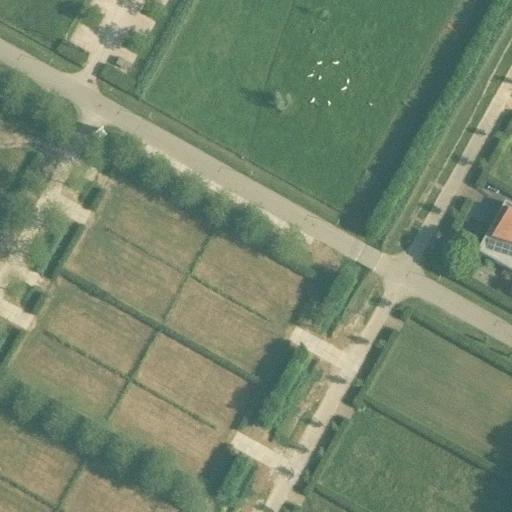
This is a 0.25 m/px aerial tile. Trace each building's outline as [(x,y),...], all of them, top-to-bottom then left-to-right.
[(511,207),(504,203),(476,253),(511,273),(511,207)] [(100,240),(91,256),(87,264),(90,266),(88,271),(117,287),(120,283),(142,295),(155,271),(129,256),(134,248),(110,234),(105,243),(100,240)] [(70,294),(57,317),(89,334),(101,312),(100,311),(105,301),(80,287),(75,297),(70,294)] [(246,310),(224,298),(215,314),(225,319),(216,337),(250,356),(249,357),(254,360),(256,357),(255,356),(268,334),(241,319),(246,310)] [(238,387),(189,359),(176,382),(225,410),(238,387)] [(208,436),(159,408),(146,431),(195,459),(208,436)] [(59,442),(26,423),(25,425),(22,430),(4,420),(0,427),(0,454),(17,464),(11,475),(10,474),(9,476),(43,496),(58,470),(46,464),(55,449),(59,442)] [(167,511),(168,511),(156,505),(159,501),(143,492),(141,497),(124,487),(113,507),(102,501),(96,511),(167,511)]
